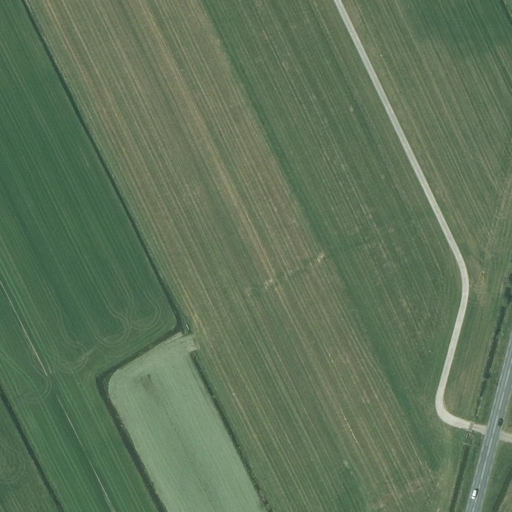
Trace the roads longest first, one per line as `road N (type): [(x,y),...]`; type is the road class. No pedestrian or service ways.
road 1 (track): [(336,0),(465,274),(440,409),(448,419),(511,438)]
road 2 (primary): [(471,511),(511,357)]
